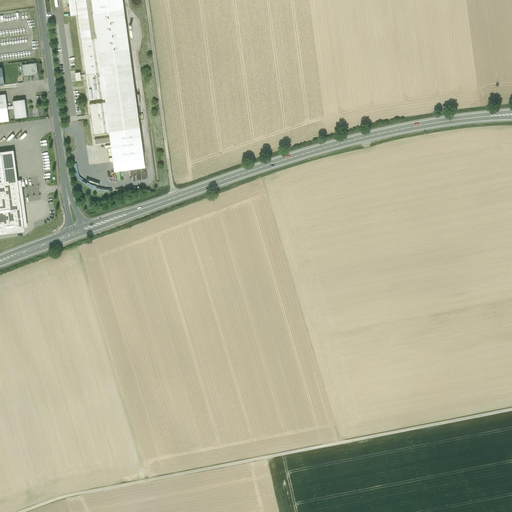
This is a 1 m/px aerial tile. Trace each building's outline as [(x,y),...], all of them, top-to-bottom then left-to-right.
[(145,168),(122,0),(75,0),(93,135),(108,133),(113,173),(145,168)] [(36,63),(22,65),(23,77),(37,75),(36,63)] [(0,122),(9,121),(7,110),(7,107),(5,94),(0,94),(0,85),(3,85),(1,68),(0,67),(0,122)] [(81,80),(81,76),(84,75),(84,71),(75,72),(76,81),(81,80)] [(24,100),(12,101),(13,106),(13,109),(15,119),(27,117),(24,100)] [(31,127),(21,136),(23,138),(33,129),(31,127)] [(0,151),(0,234),(24,231),(13,150),(0,151)] [(405,295),(398,297),(400,304),(407,302),(405,295)]
